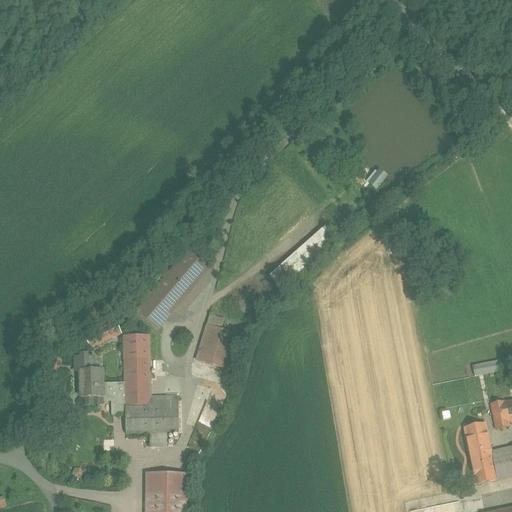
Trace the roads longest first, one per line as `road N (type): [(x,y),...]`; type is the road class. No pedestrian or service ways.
road 1 (track): [(393,0),(396,34),(237,188),(203,309)]
road 2 (unclassified): [(511,119),(393,0)]
